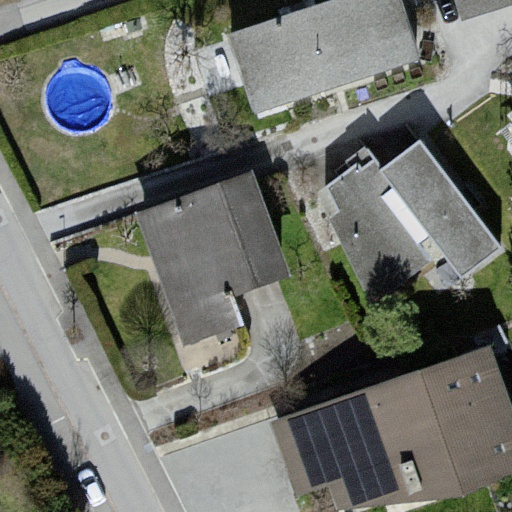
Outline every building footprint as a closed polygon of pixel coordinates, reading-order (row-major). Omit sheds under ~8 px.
[(390,0),(350,0),(220,39),(247,123),(412,69),(390,0)] [(457,0),(460,9),(489,0),(457,0)] [(511,126),(502,139),(511,151),(511,126)] [(361,167),(316,194),(328,219),(319,225),(363,313),(371,309),(373,298),(424,264),(451,285),(491,256),(409,149),(368,179),(361,167)] [(239,179),(122,218),(177,346),(225,330),(212,298),(278,282),(239,179)] [(511,459),(476,357),(258,428),(277,487),(315,481),(326,500),(418,511),(511,469),(511,459)]
